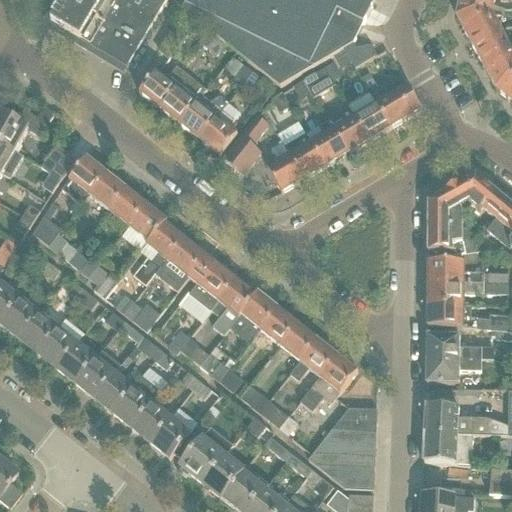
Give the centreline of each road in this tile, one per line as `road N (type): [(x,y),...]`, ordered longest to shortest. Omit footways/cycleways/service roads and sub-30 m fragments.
road 1 (residential): [(272,255),(0,42)]
road 2 (residential): [(400,356),(403,180)]
road 3 (residential): [(400,356),(272,255)]
road 4 (unclassified): [(457,142),(400,47),(397,31),(412,0)]
road 5 (residential): [(392,511),(400,356)]
road 6 (residential): [(272,255),(403,180)]
